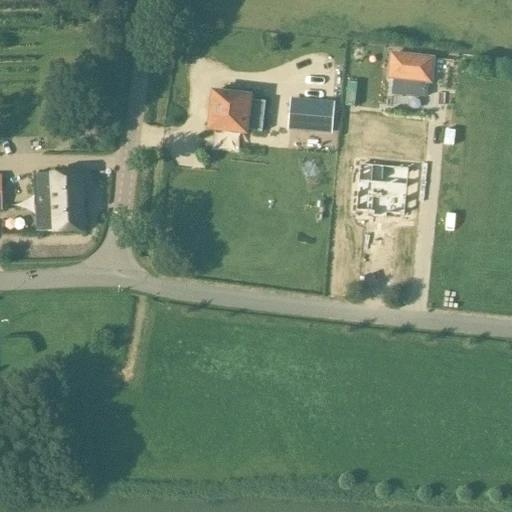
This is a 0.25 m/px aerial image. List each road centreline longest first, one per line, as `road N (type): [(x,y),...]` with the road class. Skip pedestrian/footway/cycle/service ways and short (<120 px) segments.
road 1 (tertiary): [(511,329),(115,280)]
road 2 (tertiary): [(115,280),(152,0)]
road 3 (track): [(128,162),(0,164)]
